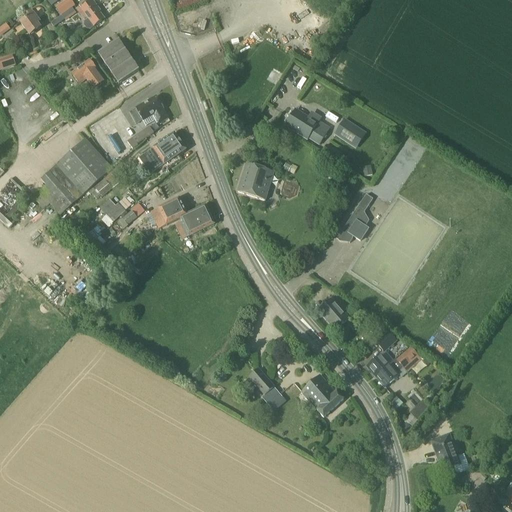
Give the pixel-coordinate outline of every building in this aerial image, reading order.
[(62,15),(76,5),(72,0),(64,0),(56,6),(62,15)] [(80,7),(76,9),(82,17),(85,15),(87,17),(88,20),(85,22),(84,26),(87,29),(90,30),(94,27),(104,20),(96,9),(97,8),(93,2),(82,9),(80,7)] [(27,20),(21,24),(30,37),(40,29),(37,24),(40,23),(30,11),(24,16),(27,20)] [(54,28),(65,20),(61,15),(50,23),(54,28)] [(6,25),(0,29),(0,37),(10,29),(6,25)] [(119,85),(139,71),(119,41),(99,55),(119,85)] [(0,70),(17,64),(13,55),(0,59),(0,70)] [(103,83),(95,72),(97,71),(89,61),(72,74),(80,85),(86,80),(94,90),(103,83)] [(142,107),(136,110),(143,122),(144,122),(150,118),(151,120),(153,119),(155,122),(157,125),(169,118),(163,109),(164,107),(162,103),(159,103),(156,98),(150,102),(148,100),(142,103),(142,107)] [(308,119),(296,111),(286,127),(308,141),(309,139),(319,145),(328,131),(317,124),(322,117),(313,111),(308,119)] [(344,121),(334,136),(348,146),(359,130),(344,121)] [(133,149),(139,145),(138,144),(154,133),(149,126),(127,141),(133,149)] [(245,139),(255,131),(251,126),(241,134),(245,139)] [(141,158),(139,159),(151,176),(164,166),(167,171),(182,160),(179,156),(180,156),(186,151),(174,135),(152,150),(143,157),(141,154),(139,156),(141,158)] [(84,197),(93,188),(105,178),(113,171),(86,141),(57,166),(41,180),(46,186),(33,199),(44,210),(50,204),(60,217),(83,196),(84,197)] [(334,161),(339,154),(328,146),(322,154),(334,161)] [(291,167),(286,164),(283,169),(289,172),(291,167)] [(266,202),(274,174),(246,165),(237,193),(266,202)] [(371,166),(362,168),(365,178),(373,176),(371,166)] [(103,198),(112,190),(105,182),(96,190),(103,198)] [(373,200),(366,196),(337,240),(340,243),(350,244),(354,238),(360,242),(368,230),(365,228),(369,222),(365,214),(364,213),(373,200)] [(151,215),(147,217),(152,227),(156,225),(158,230),(167,226),(180,220),(187,216),(179,199),(159,209),(150,213),(151,215)] [(113,224),(125,212),(118,205),(116,207),(110,200),(100,209),(107,216),(106,217),(113,224)] [(138,207),(132,211),(138,218),(143,213),(138,207)] [(205,207),(190,215),(199,233),(214,225),(205,207)] [(128,226),(137,219),(132,212),(122,219),(128,226)] [(181,224),(176,226),(183,240),(199,233),(190,215),(187,216),(180,220),(181,224)] [(113,224),(106,217),(102,221),(109,228),(113,224)] [(118,261),(96,240),(88,249),(110,269),(118,261)] [(335,332),(350,320),(333,300),(318,313),(335,332)] [(384,354),(397,342),(388,332),(375,344),(384,354)] [(419,364),(409,352),(398,361),(409,373),(419,364)] [(422,355),(419,358),(422,361),(427,367),(432,363),(427,359),(426,360),(422,355)] [(376,378),(390,367),(381,356),(367,368),(376,378)] [(394,363),(390,367),(398,376),(404,370),(396,361),(394,363)] [(384,389),(398,377),(398,376),(390,367),(376,378),(384,389)] [(266,396),(275,388),(259,371),(250,379),(266,396)] [(336,394),(321,376),(301,394),(317,411),(324,419),(343,400),(337,393),(336,394)] [(279,394),(267,405),(273,411),(285,401),(279,394)] [(397,409),(403,403),(396,397),(390,403),(397,409)] [(418,407),(410,414),(417,421),(424,413),(418,407)] [(461,465),(450,436),(431,443),(439,464),(441,463),(444,471),(461,465)] [(504,479),(497,489),(501,492),(508,483),(504,479)]
